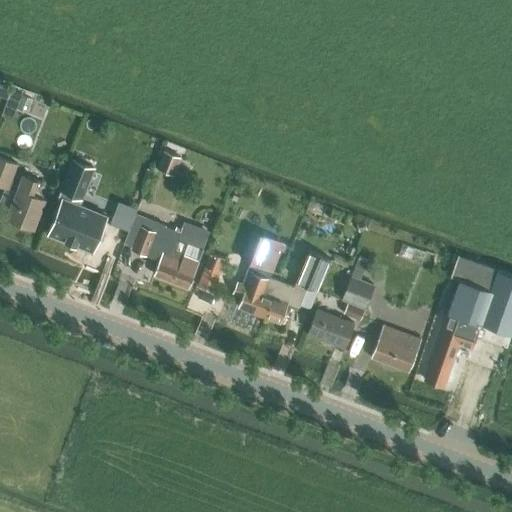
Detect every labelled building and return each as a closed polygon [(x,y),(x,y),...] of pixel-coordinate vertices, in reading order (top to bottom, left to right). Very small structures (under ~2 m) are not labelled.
[(0,94),(8,97),(11,85),(0,81),(0,94)] [(182,158),(165,152),(158,170),(175,177),(182,158)] [(18,191),(7,218),(34,228),(46,198),(38,195),(43,182),(24,174),(21,182),(12,178),(17,165),(0,158),(0,186),(8,189),(9,187),(18,191)] [(74,160),(59,199),(63,200),(49,234),(93,251),(107,217),(79,207),(94,168),(74,160)] [(134,248),(133,250),(161,261),(155,275),(190,288),(200,261),(199,261),(203,250),(189,245),(185,255),(174,251),(181,233),(167,228),(167,226),(148,219),(136,215),(125,244),(134,248)] [(285,243),(253,231),(243,258),(253,262),(244,284),(239,282),(235,293),(244,296),(240,307),(266,317),(274,297),(264,293),(269,280),(275,279),(271,277),(285,243)] [(295,286),(275,279),(269,280),(264,293),(274,297),(266,317),(281,323),(288,303),(300,308),(301,305),(311,309),(331,260),(310,251),(295,286)] [(226,259),(210,253),(197,286),(214,292),(226,259)] [(511,275),(458,257),(452,278),(459,281),(426,380),(445,386),(459,345),(472,349),(475,339),(508,350),(511,339),(511,275)] [(361,280),(368,263),(358,260),(343,300),(367,309),(375,286),(361,280)] [(349,304),(344,315),(361,321),(365,311),(349,304)] [(346,348),(356,323),(318,309),(309,334),(346,348)] [(409,372),(421,340),(384,326),(372,358),(409,372)]
